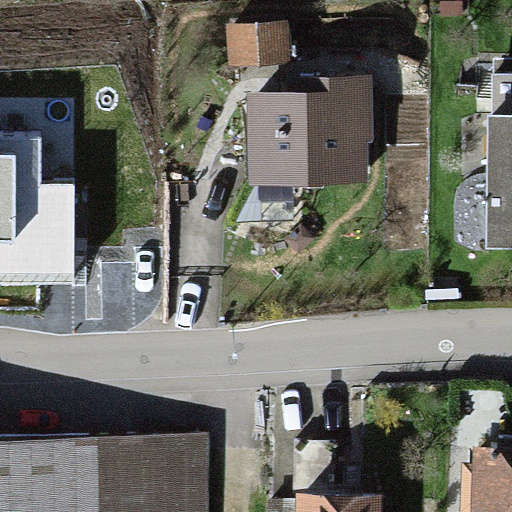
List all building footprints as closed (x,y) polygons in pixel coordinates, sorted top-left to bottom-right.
[(277,13),(224,8),(220,52),(273,58),(277,13)] [(366,73),(252,74),(253,163),(367,161),(366,73)] [(511,105),(470,104),(469,213),(511,213),(511,105)] [(42,131),(0,130),(0,281),(73,282),(73,180),(42,180),(42,131)] [(200,511),(202,439),(0,432),(0,511),(200,511)] [(511,511),(511,440),(472,439),(469,511),(511,511)] [(366,511),(367,484),(288,481),(286,511),(366,511)]
